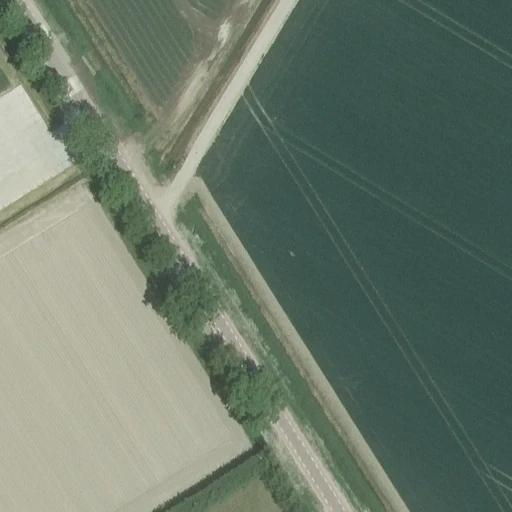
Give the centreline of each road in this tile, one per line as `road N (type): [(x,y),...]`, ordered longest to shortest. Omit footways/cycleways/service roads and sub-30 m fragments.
road 1 (unclassified): [(338,511),(16,0)]
road 2 (track): [(151,214),(172,193),(286,0)]
